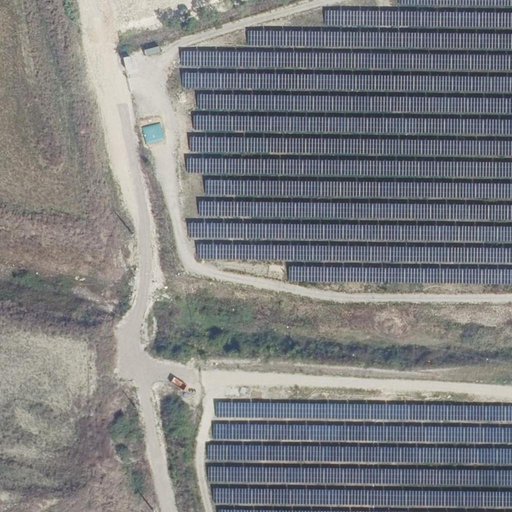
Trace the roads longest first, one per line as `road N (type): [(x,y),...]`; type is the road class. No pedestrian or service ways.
road 1 (track): [(178,511),(150,428),(143,228),(96,0)]
road 2 (track): [(379,0),(446,174),(511,274)]
road 3 (unknown): [(149,377),(0,390)]
